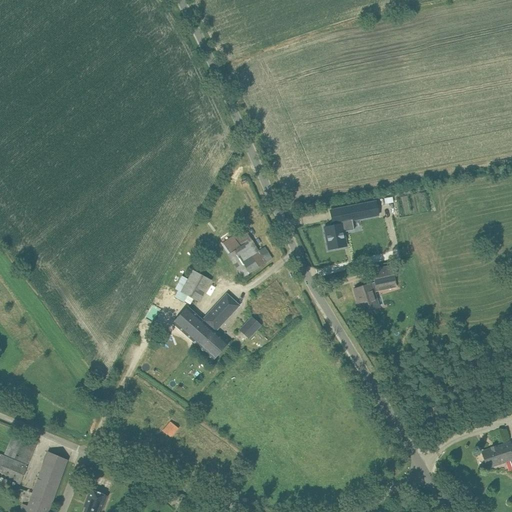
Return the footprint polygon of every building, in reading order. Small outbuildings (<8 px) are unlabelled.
[(352,220),(361,218),(378,215),(376,202),(358,205),(349,207),(352,220)] [(211,207),(205,215),(214,221),(219,213),(211,207)] [(354,230),(352,220),(349,207),(330,211),(332,224),(333,224),(333,225),(324,227),(328,248),(328,250),(346,246),(343,232),(354,230)] [(258,251),(243,228),(221,244),(243,278),(271,258),(264,247),(258,251)] [(196,264),(188,279),(182,276),(174,289),(178,290),(174,297),(189,305),(193,299),(199,302),(211,280),(205,277),(209,271),(196,264)] [(391,266),(372,270),(374,283),(394,278),(391,266)] [(359,298),(363,312),(378,307),(374,293),(370,283),(353,289),(357,299),(359,298)] [(187,307),(172,323),(213,360),(228,343),(215,332),(239,305),(226,294),(202,320),(187,307)] [(239,331),(248,339),(260,325),(251,317),(239,331)] [(122,341),(126,333),(108,324),(104,332),(122,341)] [(178,428),(170,421),(162,430),(170,437),(178,428)] [(511,449),(510,443),(482,452),(487,467),(511,459),(511,449)] [(22,505),(19,511),(48,511),(67,460),(47,452),(28,507),(22,505)] [(0,475),(19,484),(27,466),(0,454),(0,475)] [(83,511),(98,511),(99,511),(101,511),(105,502),(103,501),(105,496),(107,497),(107,496),(90,489),(85,502),(87,503),(83,511)]
